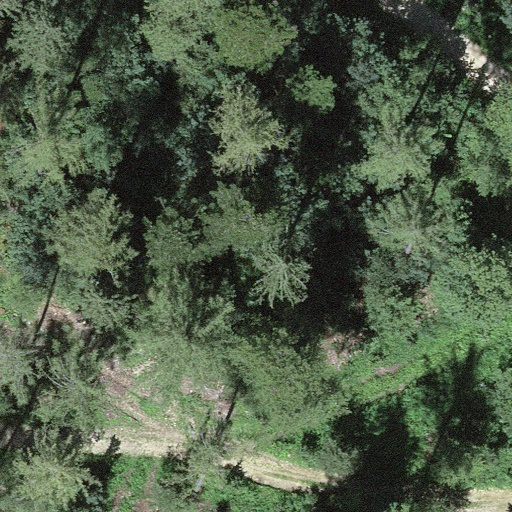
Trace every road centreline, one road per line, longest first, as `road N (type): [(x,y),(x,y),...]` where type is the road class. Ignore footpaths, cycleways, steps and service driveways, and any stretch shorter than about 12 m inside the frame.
road 1 (track): [(157,436),(340,485),(460,503),(511,492)]
road 2 (track): [(0,308),(157,436)]
road 3 (track): [(408,0),(511,83)]
